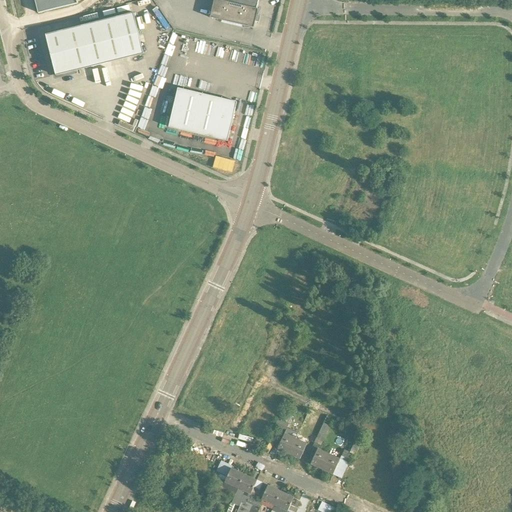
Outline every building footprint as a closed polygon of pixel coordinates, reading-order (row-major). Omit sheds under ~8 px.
[(76,0),(34,0),(38,14),(78,4),(76,0)] [(211,17),(210,18),(254,29),(255,27),(253,27),(254,23),(259,24),(261,16),(256,15),(257,11),(259,11),(260,0),(214,0),(215,1),(216,1),(212,17),(211,17)] [(133,14),(46,35),(56,76),(144,54),(133,14)] [(129,88),(122,119),(134,121),(141,90),(129,88)] [(178,89),(169,128),(228,142),(237,103),(178,89)] [(215,167),(234,171),(237,160),(218,155),(215,167)] [(346,442),(353,445),(359,434),(360,432),(353,428),(346,442)] [(289,455),(296,439),(285,434),(278,449),(289,455)] [(296,439),(289,455),(300,460),(307,445),(307,444),(309,440),(298,434),(296,439)] [(365,437),(359,434),(353,445),(350,453),(353,454),(350,460),(353,461),(365,437)] [(369,457),(380,463),(388,446),(376,440),(369,457)] [(322,470),(329,455),(318,450),(320,445),(314,443),(310,452),(316,454),(311,465),(322,470)] [(350,460),(353,454),(350,453),(344,450),(341,456),(350,460)] [(340,460),(329,455),(322,470),(333,475),(340,460)] [(226,481),(214,476),(210,474),(205,485),(214,490),(205,509),(211,511),(213,511),(223,492),(221,492),(222,489),(235,495),(238,489),(244,475),(231,469),(226,481)] [(257,479),(259,474),(259,473),(253,470),(253,471),(250,476),(257,479)] [(244,475),(238,489),(244,492),(243,495),(248,497),(247,502),(246,504),(242,502),(237,511),(249,511),(255,500),(257,496),(252,493),(257,481),(244,475)] [(397,501),(400,490),(384,485),(380,496),(397,501)] [(275,506),(281,492),(268,486),(262,500),(275,506)] [(281,492),(275,506),(272,511),(274,511),(305,511),(306,510),(305,509),(311,498),(303,495),(300,501),(281,492)] [(260,503),(255,500),(249,511),(258,511),(259,509),(258,509),(260,503)] [(319,510),(323,511),(337,511),(339,509),(324,501),(319,510)]
